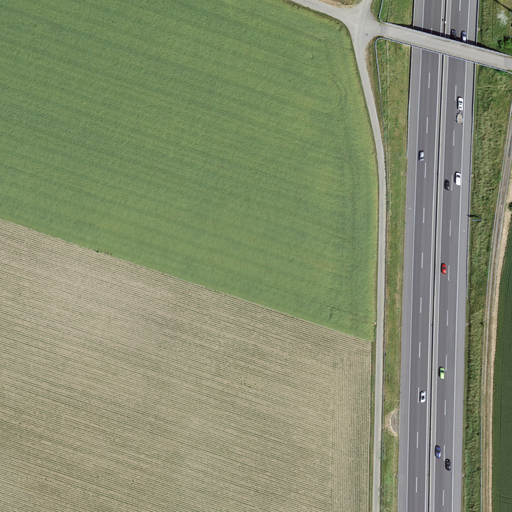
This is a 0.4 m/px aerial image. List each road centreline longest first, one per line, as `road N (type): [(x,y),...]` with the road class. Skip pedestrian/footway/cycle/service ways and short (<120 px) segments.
road 1 (track): [(367,0),(357,37),(382,176),(376,511)]
road 2 (motorway): [(433,0),(416,511)]
road 3 (motorway): [(443,511),(460,0)]
road 4 (track): [(511,137),(491,301),(486,511)]
road 5 (unclassified): [(300,0),(511,64)]
